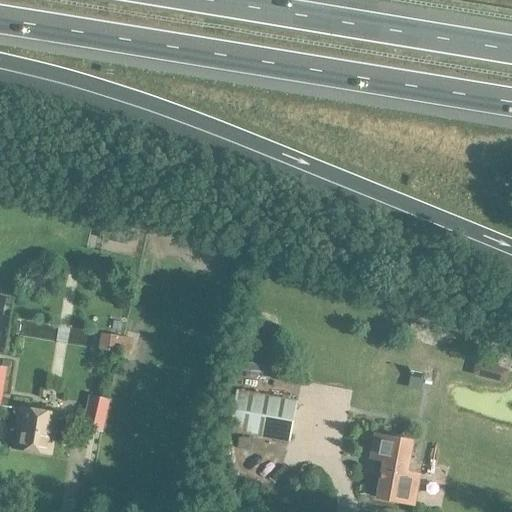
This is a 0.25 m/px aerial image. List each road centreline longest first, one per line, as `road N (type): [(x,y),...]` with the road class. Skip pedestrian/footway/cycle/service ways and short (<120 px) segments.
road 1 (motorway): [(0,60),(168,110),(511,248)]
road 2 (motorway): [(0,19),(511,103)]
road 3 (motorway): [(511,51),(198,0)]
